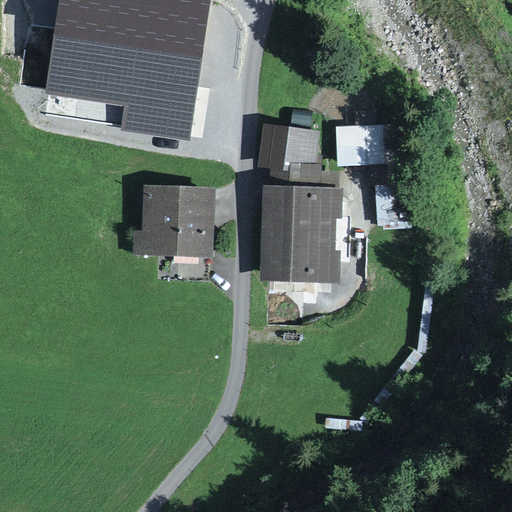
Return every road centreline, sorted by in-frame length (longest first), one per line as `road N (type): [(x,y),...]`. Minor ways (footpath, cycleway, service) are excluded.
road 1 (residential): [(147,511),(216,427),(235,376),(249,71),(267,0)]
road 2 (trunk): [(511,306),(402,511)]
